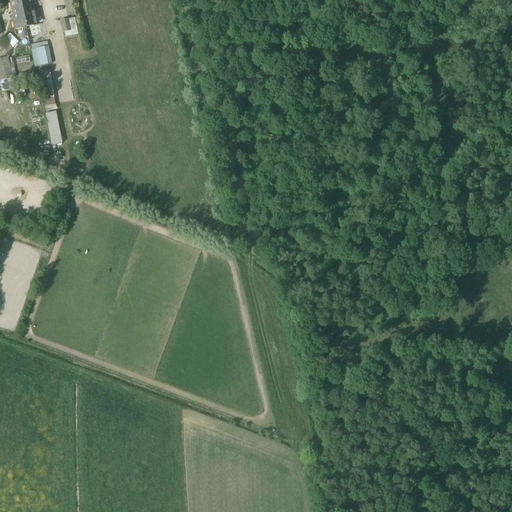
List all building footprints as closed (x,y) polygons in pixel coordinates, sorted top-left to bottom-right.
[(26,28),(19,0),(8,0),(12,15),(11,16),(14,30),(26,28)] [(19,0),(26,28),(37,25),(34,11),(33,11),(30,0),(19,0)] [(68,20),(60,21),(62,33),(64,32),(70,32),(68,20)] [(7,42),(12,47),(12,48),(18,42),(9,34),(4,39),(7,42)] [(7,42),(2,47),(7,52),(12,47),(7,42)] [(30,46),(35,67),(51,64),(46,43),(30,46)] [(0,60),(0,80),(3,92),(14,90),(6,59),(0,60)] [(45,70),(46,94),(55,94),(54,70),(45,70)] [(24,95),(22,87),(25,86),(24,83),(21,83),(16,85),(18,96),(24,95)] [(59,104),(48,105),(53,144),(63,143),(59,104)]
